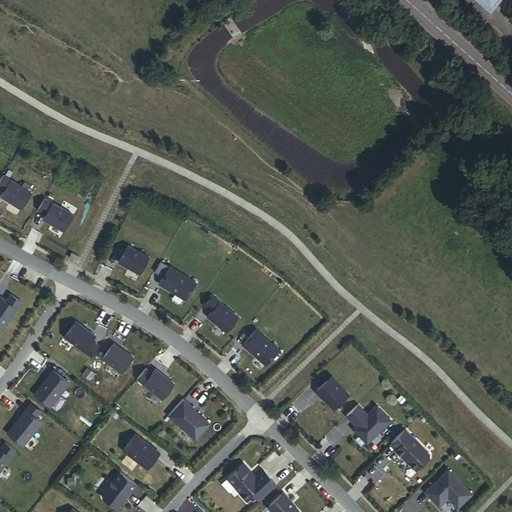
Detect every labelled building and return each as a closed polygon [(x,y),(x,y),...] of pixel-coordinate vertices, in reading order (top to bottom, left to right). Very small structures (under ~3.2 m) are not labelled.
[(3,175),(0,178),(0,187),(4,190),(0,196),(21,209),(31,193),(3,175)] [(72,214),(43,198),(37,209),(45,213),(42,219),(63,230),(72,214)] [(128,244),(118,261),(140,273),(149,256),(128,244)] [(69,256),(78,260),(80,256),(71,252),(69,256)] [(169,265),(159,283),(185,299),(196,281),(169,265)] [(0,331),(23,299),(11,291),(7,298),(2,294),(0,296),(0,331)] [(212,295),(204,304),(212,310),(207,315),(226,331),(238,316),(212,295)] [(75,320),(64,336),(91,356),(98,345),(91,340),(95,335),(75,320)] [(256,328),(243,344),(266,364),(279,348),(256,328)] [(114,342),(102,358),(121,372),(133,357),(114,342)] [(155,368),(152,373),(145,368),(137,378),(162,398),(174,383),(155,368)] [(53,369),(34,393),(50,405),(69,381),(53,369)] [(326,402),(334,410),(349,395),(332,377),(316,392),(322,399),(322,398),(323,397),(327,401),(326,402)] [(168,414),(194,439),(209,423),(193,408),(194,408),(183,398),(168,414)] [(31,402),(26,408),(36,416),(41,409),(31,402)] [(357,427),(353,430),(367,444),(391,420),(377,406),(368,415),(358,405),(346,416),(353,423),(355,421),(359,425),(357,427)] [(26,408),(7,432),(23,445),(42,421),(36,416),(26,408)] [(395,451),(401,457),(402,457),(416,471),(429,458),(429,455),(404,430),(391,443),(397,449),(395,451)] [(124,450),(148,469),(160,453),(136,434),(124,450)] [(0,469),(16,449),(5,441),(0,447),(0,446),(0,469)] [(254,494),(260,501),(277,485),(263,470),(254,479),(242,466),(228,479),(241,493),(240,494),(247,501),(254,494)] [(448,498),(457,508),(471,494),(448,470),(425,493),(439,507),(448,498)] [(129,494),(130,495),(138,484),(121,471),(104,493),(104,498),(118,508),(129,494)] [(300,511),(289,500),(290,499),(284,493),(268,507),(272,511),(300,511)]
